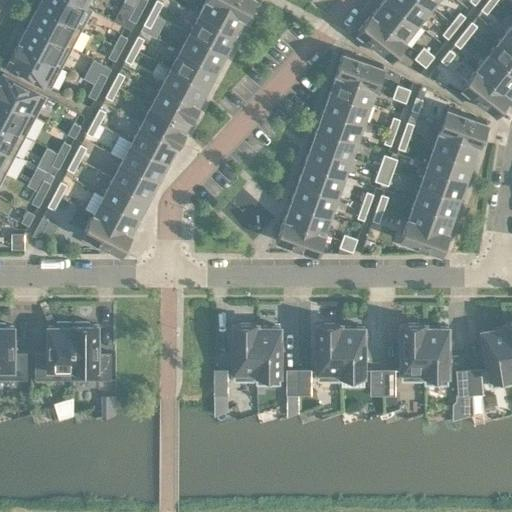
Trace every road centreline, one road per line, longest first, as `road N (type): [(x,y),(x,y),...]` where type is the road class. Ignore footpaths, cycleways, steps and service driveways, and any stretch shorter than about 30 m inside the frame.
road 1 (residential): [(359,0),(171,207),(170,276)]
road 2 (residential): [(170,276),(500,277)]
road 3 (residential): [(0,271),(170,276)]
